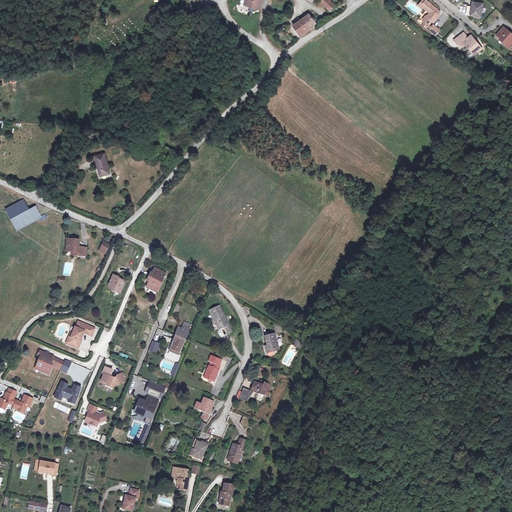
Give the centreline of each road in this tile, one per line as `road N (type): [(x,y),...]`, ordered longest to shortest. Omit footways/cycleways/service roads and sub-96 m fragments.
road 1 (unclassified): [(118,232),(215,120),(303,40),(362,0)]
road 2 (residential): [(229,291),(250,352),(216,431)]
road 3 (unclassified): [(0,182),(118,232)]
road 4 (unclassified): [(118,232),(229,291)]
